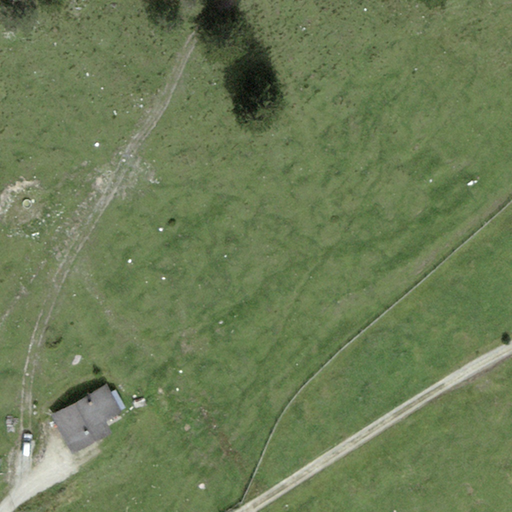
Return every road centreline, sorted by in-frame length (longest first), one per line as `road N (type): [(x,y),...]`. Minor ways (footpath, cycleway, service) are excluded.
road 1 (track): [(14,511),(29,496),(21,431),(60,279),(199,34),(229,0)]
road 2 (track): [(511,362),(263,511)]
